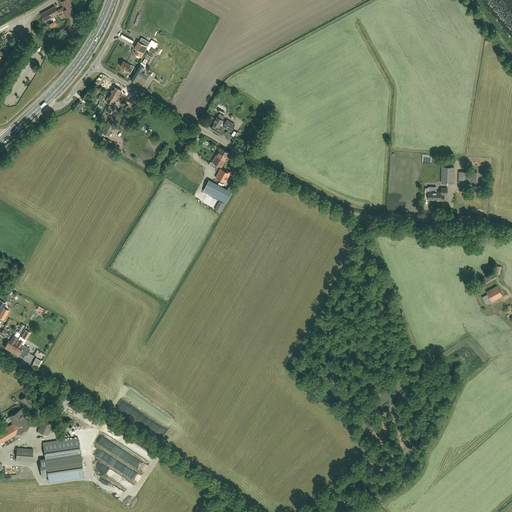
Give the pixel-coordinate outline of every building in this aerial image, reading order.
[(57,11),(55,6),(41,14),(44,21),(58,13),(59,14),(63,11),(67,18),(73,15),(70,10),(72,8),(67,0),(64,0),(61,2),(64,7),(57,11)] [(73,26),(76,32),(82,29),(79,23),(73,26)] [(141,57),(147,46),(139,42),(135,48),(137,49),(134,53),(141,57)] [(159,50),(151,45),(148,50),(156,54),(159,50)] [(123,61),(120,66),(122,67),(121,68),(129,73),(132,69),(129,68),(131,65),(123,61)] [(141,77),(145,71),(143,70),(145,68),(140,64),(137,68),(138,68),(131,79),(136,82),(140,76),(141,77)] [(115,85),(115,86),(114,86),(105,101),(114,106),(116,101),(117,102),(123,91),(117,88),(118,87),(115,85)] [(75,109),(79,112),(84,105),(80,102),(75,109)] [(101,132),(109,137),(120,117),(113,113),(101,132)] [(224,131),(221,129),(222,127),(218,124),(221,120),(217,117),(213,122),(214,123),(211,128),(222,135),(224,131)] [(227,119),(223,126),(231,131),(235,124),(227,119)] [(220,148),(213,161),(221,167),(229,153),(220,148)] [(453,183),(454,167),(442,167),(441,183),(453,183)] [(220,168),(216,177),(225,182),(230,172),(227,170),(226,172),(220,168)] [(478,172),(470,172),(459,171),(458,183),(469,184),(478,184),(478,172)] [(231,192),(209,180),(203,191),(226,203),(231,192)] [(428,186),(428,188),(425,188),(425,193),(428,193),(428,199),(432,199),(432,200),(444,200),(444,194),(447,195),(447,188),(441,188),(441,191),(436,191),(437,187),(428,186)] [(496,278),(493,272),(481,279),(485,285),(496,278)] [(486,304),(503,296),(497,286),(486,291),(488,294),(482,297),(486,304)] [(0,317),(4,319),(9,310),(3,307),(0,313),(0,317)] [(27,340),(31,332),(25,329),(21,336),(27,340)] [(11,352),(15,345),(14,344),(20,333),(16,331),(10,342),(8,341),(4,348),(11,352)] [(15,345),(11,352),(17,356),(18,355),(23,358),(25,355),(26,356),(29,351),(27,350),(28,348),(21,345),(23,342),(20,340),(16,346),(15,345)] [(34,356),(42,359),(45,353),(37,350),(34,356)] [(20,399),(27,410),(34,405),(27,395),(20,399)] [(0,444),(30,426),(21,410),(9,417),(13,424),(0,431),(0,444)] [(46,413),(38,432),(47,436),(55,417),(46,413)] [(84,476),(78,438),(43,443),(45,459),(40,459),(41,465),(40,465),(42,477),(48,476),(49,482),(84,476)] [(102,456),(101,455),(104,453),(95,445),(90,451),(99,459),(102,456)] [(33,449),(17,448),(16,461),(32,462),(33,449)]
